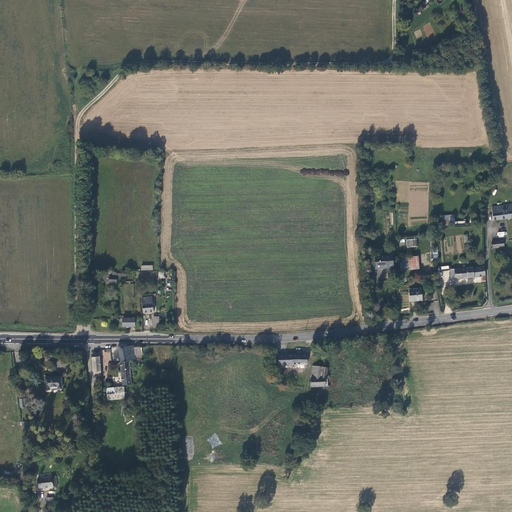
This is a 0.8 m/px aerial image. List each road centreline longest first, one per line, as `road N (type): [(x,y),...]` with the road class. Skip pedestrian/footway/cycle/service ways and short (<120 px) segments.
road 1 (track): [(394,0),(396,50),(380,63),(140,61),(82,113),(80,339)]
road 2 (secondary): [(87,339),(282,338),(511,309)]
road 3 (unclassified): [(87,339),(94,459),(55,511)]
